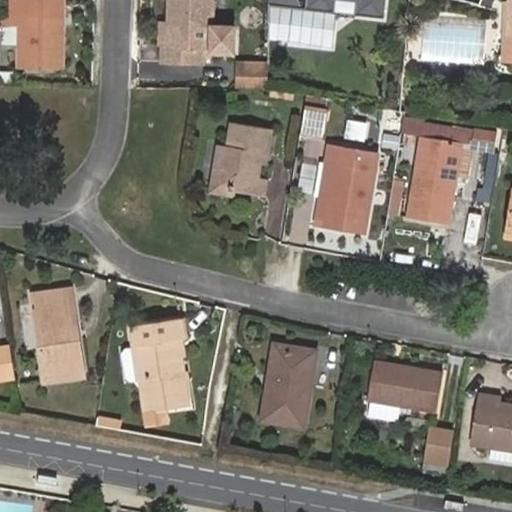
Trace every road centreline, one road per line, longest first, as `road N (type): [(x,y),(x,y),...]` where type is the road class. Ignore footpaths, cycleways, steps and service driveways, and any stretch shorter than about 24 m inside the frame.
road 1 (residential): [(511,327),(489,343),(145,269),(78,202)]
road 2 (tertiary): [(0,448),(351,511)]
road 3 (residential): [(78,202),(110,169),(117,0)]
